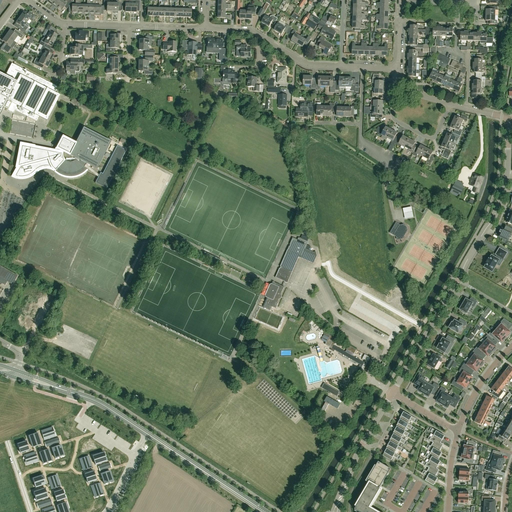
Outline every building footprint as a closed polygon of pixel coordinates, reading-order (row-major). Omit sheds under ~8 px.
[(68,6),(69,6),(72,2),(69,0),(65,0),(64,2),(61,0),(57,7),(61,11),(64,7),(67,9),(68,6)] [(70,4),(69,6),(68,6),(68,13),(71,13),(77,14),(78,0),(75,0),(75,5),(72,5),(70,4)] [(94,0),(94,15),(100,16),(100,15),(103,15),(103,6),(97,6),(98,1),(97,1),(97,0),(94,0)] [(112,12),(112,3),(109,3),(109,0),(103,0),(103,6),(106,6),(106,12),(112,12)] [(115,3),(112,3),(112,12),(118,12),(118,5),(121,5),(121,0),(118,0),(115,0),(115,3)] [(125,12),(130,13),(131,1),(122,0),(122,5),(125,5),(125,12)] [(303,6),(306,0),(301,0),(299,3),(298,6),(301,8),(303,6)] [(131,1),(130,13),(136,13),(136,6),(140,6),(140,1),(131,1)] [(247,12),(246,19),(252,20),(253,15),(256,15),(256,8),(252,5),(249,5),(247,8),(247,12)] [(486,10),(486,15),(495,16),(498,16),(498,10),(497,10),(497,7),(488,7),(488,10),(486,10)] [(262,18),(266,12),(261,9),(257,16),(262,18)] [(19,17),(26,23),(29,20),(32,22),(36,17),(33,14),(30,18),(23,12),(19,17)] [(277,19),(278,17),(279,16),(278,15),(276,18),(274,17),(272,16),(271,17),(269,19),(265,16),(261,23),(269,27),(271,24),(274,26),(277,19)] [(305,17),(301,23),(304,25),(308,20),(308,19),(310,16),(307,15),(305,17)] [(334,25),(337,20),(327,15),(326,18),(324,21),(322,19),(321,22),(325,24),(326,25),(327,22),(334,25)] [(495,21),(495,16),(486,15),(486,16),(484,16),(484,19),(486,19),(486,21),(488,21),(488,24),(497,25),(497,21),(495,21)] [(24,26),(26,23),(19,17),(15,23),(20,27),(18,29),(23,33),(26,30),(27,28),(24,26)] [(321,22),(320,21),(319,25),(318,25),(319,25),(318,28),(323,30),(321,33),(329,36),(328,38),(332,40),(336,33),(331,31),(331,30),(324,27),(325,24),(321,22)] [(361,26),(361,23),(352,23),(352,25),(353,25),(353,29),(355,29),(354,31),(361,32),(361,29),(364,29),(364,26),(361,26)] [(290,28),(290,27),(287,25),(285,28),(278,24),(274,31),(281,35),(283,32),(286,33),(290,28)] [(45,36),(55,42),(58,36),(52,33),(53,29),(47,26),(46,30),(48,31),(45,36)] [(6,35),(13,41),(16,43),(17,43),(20,38),(21,39),(23,36),(17,31),(15,34),(10,30),(6,35)] [(75,34),(75,41),(85,41),(85,38),(88,38),(88,31),(82,31),(78,31),(78,34),(75,34)] [(297,44),(301,37),(295,34),(296,33),(294,31),(291,36),(293,38),(291,41),(291,42),(294,44),(295,44),(295,43),(297,44)] [(110,42),(119,42),(119,36),(113,35),(113,32),(106,32),(106,38),(110,38),(110,42)] [(484,32),(480,32),(480,41),(487,42),(487,43),(492,43),(492,39),(493,39),(493,38),(487,38),(487,34),(484,34),(484,32)] [(12,48),(16,43),(13,41),(6,35),(2,41),(7,45),(5,47),(11,52),(13,49),(12,48)] [(55,42),(45,36),(43,39),(42,39),(41,41),(39,45),(42,46),(45,48),(46,44),(52,47),(55,42)] [(151,45),(151,40),(153,40),(153,37),(145,37),(145,40),(139,40),(139,45),(149,45),(151,45)] [(306,41),(301,37),(297,44),(302,48),(304,44),(307,46),(311,39),(308,37),(306,41)] [(332,46),(324,42),(325,40),(321,38),(317,44),(320,45),(319,48),(325,51),(323,53),(327,55),(330,50),(332,46)] [(417,49),(417,39),(409,39),(409,42),(408,42),(408,46),(410,46),(410,48),(417,49)] [(221,49),(222,40),(208,40),(207,52),(212,52),(212,50),(218,51),(218,49),(221,49)] [(118,49),(119,42),(110,42),(109,48),(106,48),(106,52),(112,52),(112,48),(118,49)] [(176,52),(176,42),(169,42),(169,44),(163,43),(163,50),(169,50),(169,52),(176,52)] [(187,55),(191,55),(191,57),(191,58),(191,59),(192,59),(193,60),(194,60),(195,59),(196,59),(196,58),(196,56),(197,50),(201,50),(201,45),(197,44),(197,43),(188,42),(187,55)] [(251,57),(251,50),(243,49),(243,46),(241,46),(241,42),(235,42),(235,47),(237,47),(236,57),(251,57)] [(77,45),(75,45),(75,48),(70,48),(70,55),(74,55),(73,57),(78,57),(78,56),(78,51),(82,52),(83,45),(77,45)] [(148,51),(149,45),(139,45),(139,50),(146,51),(146,54),(146,56),(153,56),(154,56),(154,51),(153,51),(148,51)] [(41,57),(50,62),(53,56),(47,52),(48,49),(45,48),(42,46),(39,52),(43,54),(41,57)] [(109,59),(109,64),(118,64),(118,58),(116,58),(116,55),(110,55),(107,55),(107,58),(109,59)] [(138,61),(138,66),(148,66),(148,61),(153,61),(153,56),(146,56),(146,61),(138,61)] [(473,63),(473,66),(484,67),(484,63),(482,63),(483,60),(482,60),(483,56),(477,56),(476,60),(475,60),(474,63),(473,63)] [(47,68),(50,62),(41,57),(40,60),(36,58),(33,64),(39,67),(41,64),(47,68)] [(66,63),(66,74),(75,74),(75,71),(75,72),(78,72),(79,71),(80,67),(82,67),(82,60),(70,60),(70,63),(66,63)] [(55,93),(58,87),(12,63),(5,76),(0,73),(0,114),(3,109),(4,108),(13,113),(15,110),(36,121),(39,117),(47,121),(60,96),(55,93)] [(118,64),(109,64),(109,70),(106,70),(106,74),(116,74),(116,70),(118,70),(118,64)] [(287,69),(278,69),(278,67),(277,65),(276,65),(275,66),(274,72),(278,72),(278,83),(286,83),(287,69)] [(148,66),(138,66),(138,71),(145,71),(145,75),(152,75),(152,72),(148,72),(148,66)] [(484,67),(473,66),(473,69),(474,69),(474,73),(476,73),(476,77),(482,77),(482,73),(484,72),(485,71),(485,68),(484,67)] [(220,73),(223,73),(223,79),(231,79),(231,83),(235,83),(235,81),(238,81),(238,74),(234,74),(234,71),(228,71),(228,67),(220,67),(220,73)] [(435,83),(439,74),(440,71),(438,70),(437,71),(436,73),(433,72),(429,79),(432,80),(432,82),(435,83)] [(439,74),(435,83),(438,84),(438,83),(441,84),(445,77),(439,74)] [(375,84),(375,88),(384,88),(384,87),(384,81),(379,81),(379,78),(380,78),(380,75),(373,75),(373,78),(372,84),(375,84)] [(450,80),(451,78),(451,77),(445,75),(445,77),(441,84),(444,86),(444,87),(447,88),(450,80)] [(266,91),(266,89),(266,86),(260,85),(260,86),(256,86),(256,78),(249,77),(248,87),(254,87),(254,92),(260,92),(259,92),(266,93),(266,91)] [(315,89),(316,83),(316,82),(312,81),(312,77),(304,77),(304,85),(310,85),(310,88),(315,89)] [(316,83),(315,89),(315,90),(320,90),(320,87),(326,87),(326,77),(319,77),(319,83),(316,83)] [(326,77),(326,87),(331,87),(331,90),(330,93),(335,93),(335,91),(336,84),(333,84),(333,77),(326,77)] [(472,87),(481,88),(482,81),(485,82),(485,77),(482,77),(476,77),(476,81),(474,81),(474,84),(472,84),(472,87)] [(339,87),(345,87),(346,78),(340,78),(339,83),(336,83),(336,84),(335,91),(339,91),(339,87)] [(352,78),(346,78),(345,87),(352,88),(351,91),(355,91),(355,92),(359,92),(359,84),(356,84),(352,83),(352,78)] [(453,90),(456,82),(453,81),(454,80),(451,78),(450,80),(447,88),(449,90),(450,88),(453,90)] [(462,85),(456,82),(453,90),(456,91),(455,92),(459,94),(462,85)] [(481,94),(481,88),(472,87),(472,98),(481,98),(481,94)] [(372,92),(372,98),(378,98),(378,94),(383,94),(383,89),(384,89),(384,88),(375,88),(375,92),(372,92)] [(286,106),(287,96),(279,95),(279,106),(286,106)] [(91,107),(73,98),(71,102),(89,111),(91,107)] [(371,105),(370,108),(383,108),(383,102),(379,101),(379,98),(378,98),(372,98),(371,98),(371,102),(374,102),(374,106),(371,105)] [(313,103),(305,102),(305,105),(305,109),(297,108),(296,118),(308,118),(308,116),(312,116),(313,103)] [(324,116),(324,107),(321,107),(321,103),(319,103),(314,103),(314,110),(317,110),(317,116),(324,116)] [(324,107),(324,116),(331,116),(331,110),(334,110),(334,106),(334,103),(330,103),(330,107),(324,107)] [(337,117),(344,117),(344,108),(337,108),(337,106),(334,106),(334,110),(334,114),(337,114),(337,117)] [(351,108),(344,108),(344,117),(351,117),(351,114),(354,114),(354,107),(351,107),(351,108)] [(382,115),(383,108),(370,108),(370,110),(373,111),(373,114),(370,114),(370,118),(378,118),(379,115),(382,115)] [(455,117),(453,122),(461,126),(464,120),(467,122),(468,118),(462,115),(460,119),(455,117)] [(459,131),(461,126),(453,122),(450,128),(455,130),(453,133),(454,134),(460,136),(462,133),(459,131)] [(387,138),(391,130),(386,127),(384,130),(381,128),(378,127),(376,132),(378,133),(378,135),(382,137),(383,136),(387,138)] [(111,142),(83,128),(75,144),(62,137),(55,151),(20,144),(16,167),(18,167),(12,177),(16,178),(20,179),(24,179),(28,178),(31,177),(35,175),(38,173),(41,170),(43,168),(46,167),(49,166),(52,167),(54,167),(57,169),(61,172),(66,174),(71,174),(76,173),(80,171),(84,168),(84,167),(86,164),(97,169),(111,142)] [(393,149),(395,144),(399,138),(396,136),(397,133),(391,130),(387,138),(392,140),(391,142),(392,142),(390,148),(393,149)] [(460,136),(454,134),(453,136),(447,134),(444,140),(453,144),(454,140),(456,141),(457,141),(458,139),(459,139),(460,136)] [(399,138),(395,144),(401,147),(400,148),(403,150),(405,147),(409,139),(403,136),(402,138),(399,137),(399,138)] [(417,147),(417,146),(414,145),(415,143),(409,139),(405,147),(409,149),(408,151),(413,153),(417,147)] [(452,151),(455,145),(453,144),(444,140),(441,147),(445,148),(443,154),(449,157),(452,151)] [(106,189),(126,151),(117,146),(102,174),(100,173),(95,183),(106,189)] [(423,157),(427,149),(421,146),(419,148),(417,147),(413,153),(412,155),(413,155),(416,157),(418,154),(423,157)] [(427,149),(423,157),(428,159),(426,162),(430,164),(434,156),(431,155),(433,152),(427,149)] [(478,194),(484,177),(474,174),(470,185),(475,187),(474,192),(478,194)] [(450,193),(459,197),(465,188),(462,186),(463,184),(463,183),(456,180),(450,193)] [(403,209),(405,219),(414,217),(411,207),(403,209)] [(86,224),(65,214),(58,229),(69,234),(67,239),(64,237),(54,250),(75,264),(79,258),(87,262),(80,275),(95,282),(107,258),(104,256),(106,251),(115,256),(122,241),(101,231),(100,234),(85,227),(86,224)] [(405,230),(404,226),(401,227),(399,226),(400,225),(396,223),(390,233),(394,235),(396,236),(397,238),(401,237),(405,230)] [(510,238),(511,233),(511,229),(507,227),(505,230),(502,229),(501,231),(501,230),(501,231),(499,230),(498,232),(499,233),(501,233),(499,237),(508,241),(509,238),(510,238)] [(287,284),(299,257),(314,264),(317,256),(316,252),(314,253),(305,249),(308,242),(307,242),(309,238),(302,235),(301,239),(299,238),(298,240),(293,238),(290,245),(290,247),(289,246),(280,267),(281,267),(280,269),(279,269),(275,278),(286,282),(286,283),(287,284)] [(503,259),(507,253),(499,248),(496,255),(497,255),(495,258),(492,256),(489,259),(486,263),(487,264),(484,268),(492,272),(499,260),(501,258),(503,259)] [(223,263),(205,254),(202,258),(220,267),(223,263)] [(1,284),(5,286),(7,282),(12,285),(17,276),(0,266),(0,285),(1,284)] [(284,287),(275,283),(274,285),(272,284),(270,285),(265,295),(266,298),(268,298),(264,308),(270,310),(272,307),(276,309),(278,303),(278,302),(284,287)] [(466,299),(465,299),(466,299),(463,303),(462,305),(460,309),(459,309),(460,310),(467,313),(471,306),(474,307),(477,302),(471,298),(469,301),(466,299)] [(454,320),(453,323),(451,322),(449,326),(450,327),(449,328),(458,333),(462,325),(464,327),(466,323),(460,319),(458,322),(454,320)] [(497,329),(506,337),(508,335),(508,336),(510,334),(510,333),(507,330),(509,328),(507,326),(510,323),(504,319),(500,324),(501,325),(497,329)] [(481,329),(476,324),(475,327),(476,328),(473,333),(475,335),(479,331),(481,329)] [(506,337),(497,329),(493,334),(491,332),(488,334),(495,341),(497,338),(501,342),(502,342),(505,340),(504,339),(506,337)] [(308,342),(319,341),(318,334),(315,335),(315,333),(307,334),(308,342)] [(332,348),(334,345),(335,343),(338,345),(340,341),(330,335),(325,345),(332,348)] [(445,340),(443,339),(443,338),(442,339),(437,348),(437,349),(440,350),(440,351),(443,353),(444,352),(444,353),(445,353),(445,352),(450,343),(452,344),(455,339),(448,335),(445,340)] [(483,344),(492,352),(493,351),(493,352),(496,349),(496,348),(496,347),(492,343),(494,341),(487,335),(483,339),(485,341),(483,344)] [(492,352),(483,344),(481,347),(478,345),(474,350),(480,354),(482,352),(488,357),(488,356),(489,357),(492,353),(491,353),(492,352)] [(354,354),(356,350),(349,346),(347,350),(354,354)] [(470,360),(480,367),(481,366),(481,367),(484,363),(483,362),(484,362),(477,357),(480,354),(474,350),(470,355),(473,357),(470,360)] [(443,360),(433,354),(427,364),(429,365),(428,366),(432,368),(433,367),(434,368),(438,361),(441,363),(443,360)] [(454,362),(450,360),(446,367),(450,370),(454,362)] [(480,367),(470,360),(468,363),(466,361),(462,366),(468,370),(470,367),(476,372),(477,371),(477,372),(480,368),(479,368),(480,367)] [(459,377),(469,383),(470,381),(471,381),(473,378),(472,378),(472,377),(466,373),(468,370),(462,366),(458,372),(461,373),(459,377)] [(511,376),(505,371),(502,375),(509,381),(510,382),(511,378),(511,376)] [(423,394),(429,383),(424,380),(425,378),(419,374),(415,381),(421,385),(417,390),(418,391),(418,392),(420,393),(421,393),(423,394)] [(509,381),(502,375),(498,380),(505,386),(508,382),(509,381)] [(469,383),(459,377),(457,380),(454,379),(451,384),(457,388),(459,384),(466,388),(467,388),(469,385),(468,385),(469,383)] [(504,387),(505,386),(498,380),(495,385),(504,392),(502,390),(504,387)] [(340,392),(327,385),(324,383),(321,388),(325,390),(337,397),(340,392)] [(432,385),(429,383),(423,394),(425,395),(425,396),(427,397),(428,396),(429,397),(433,390),(436,392),(439,386),(434,383),(432,385)] [(502,394),(504,392),(495,385),(491,389),(495,392),(493,395),(498,399),(502,394)] [(442,405),(448,394),(445,392),(446,390),(441,387),(437,393),(440,394),(436,401),(437,402),(436,403),(439,404),(440,403),(442,405)] [(454,397),(448,394),(442,405),(444,406),(443,407),(446,409),(447,408),(448,408),(451,403),(456,406),(461,398),(455,395),(454,397)] [(487,396),(484,401),(492,405),(495,400),(487,396)] [(338,409),(340,404),(327,397),(324,402),(326,402),(321,410),(325,412),(329,404),(338,409)] [(484,401),(482,406),(490,410),(492,405),(484,401)] [(487,416),(490,410),(482,406),(479,412),(487,416)] [(408,424),(410,420),(416,423),(417,420),(403,412),(399,419),(408,424)] [(479,412),(477,417),(485,421),(487,416),(479,412)] [(482,426),(485,421),(477,417),(474,422),(482,426)] [(405,431),(407,427),(412,430),(414,427),(408,424),(399,419),(400,420),(396,426),(404,431),(405,431)] [(403,434),(409,438),(411,435),(405,431),(404,431),(396,426),(396,427),(393,434),(401,439),(401,438),(403,434)] [(511,435),(511,433),(511,429),(506,426),(503,431),(511,435)] [(431,428),(429,431),(434,434),(432,438),(441,443),(445,436),(431,428)] [(508,440),(511,435),(503,431),(502,430),(497,438),(504,442),(506,439),(508,440)] [(406,445),(407,442),(401,438),(401,439),(393,434),(392,434),(393,434),(389,441),(398,446),(400,442),(406,445)] [(427,439),(433,442),(431,446),(428,445),(442,453),(439,451),(443,444),(441,443),(432,438),(429,436),(427,439)] [(59,438),(44,443),(45,448),(60,443),(59,438)] [(389,441),(390,442),(386,448),(394,453),(395,453),(397,449),(402,452),(404,449),(398,446),(389,441)] [(463,452),(475,454),(476,448),(477,443),(473,441),(470,441),(469,446),(464,445),(464,446),(463,446),(462,449),(463,450),(463,452)] [(431,451),(429,455),(426,453),(440,462),(441,461),(438,460),(442,453),(428,445),(426,448),(431,451)] [(391,460),(393,456),(399,459),(401,456),(395,453),(394,453),(386,448),(386,449),(382,456),(391,460)] [(499,457),(500,452),(493,450),(490,461),(502,464),(503,463),(503,464),(505,460),(504,459),(504,458),(499,457)] [(467,463),(473,464),(474,460),(473,460),(475,454),(463,452),(462,454),(461,454),(461,457),(462,457),(461,458),(468,459),(467,463)] [(428,463),(425,461),(425,462),(439,470),(437,468),(440,462),(426,453),(424,456),(430,459),(428,463)] [(502,465),(502,464),(490,461),(489,460),(486,470),(494,472),(495,469),(500,471),(501,470),(502,470),(503,466),(502,465)] [(378,511),(370,507),(380,490),(378,488),(387,473),(388,474),(391,469),(378,462),(367,482),(369,483),(357,503),(358,503),(355,510),(358,511),(378,511)] [(423,465),(429,468),(426,472),(424,470),(438,479),(438,478),(435,477),(439,470),(425,462),(423,465)] [(110,463),(98,467),(99,472),(111,468),(110,463)] [(438,479),(424,470),(422,473),(427,476),(425,481),(434,486),(438,479)] [(486,490),(496,491),(496,488),(497,488),(497,484),(498,480),(493,480),(493,476),(485,474),(485,479),(488,479),(486,490)] [(485,507),(495,508),(495,505),(496,505),(496,501),(490,501),(490,500),(489,499),(489,497),(482,496),(482,501),(485,501),(485,507)] [(51,499),(37,504),(38,509),(53,504),(51,499)]
